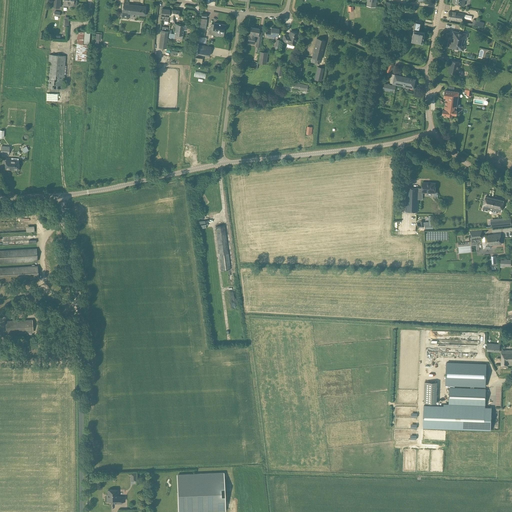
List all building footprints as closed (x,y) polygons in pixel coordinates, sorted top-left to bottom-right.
[(146,6),(123,4),(122,13),(145,15),(146,6)] [(169,9),(162,8),(161,19),(165,19),(165,16),(169,16),(169,9)] [(179,11),(172,10),(170,19),(170,22),(172,22),(172,23),(174,26),(175,26),(174,34),(171,33),(171,30),(170,30),(169,37),(182,39),(183,30),(187,31),(187,25),(175,24),(174,22),(175,16),(178,17),(179,11)] [(464,14),(449,12),(448,20),(463,22),(464,14)] [(422,22),(416,20),(412,41),(423,43),(425,32),(420,31),(422,22)] [(226,25),(214,23),(213,30),(225,32),(226,25)] [(259,29),(251,27),(250,36),(248,36),(247,43),(254,44),(255,38),(254,37),(254,35),(258,36),(256,43),(257,43),(256,47),(260,47),(262,32),(259,31),(259,29)] [(279,28),(271,27),(271,31),(266,30),(265,38),(274,39),(275,36),(278,36),(279,28)] [(168,31),(161,30),(160,41),(167,42),(168,31)] [(90,32),(77,31),(76,44),(77,44),(75,60),(87,61),(90,32)] [(298,33),(290,31),(289,35),(284,34),(282,41),(287,42),(287,43),(295,45),(298,33)] [(464,46),(463,45),(464,39),(464,38),(466,39),(467,34),(453,31),(452,37),(455,38),(455,39),(454,39),(454,41),(454,42),(451,42),(450,48),(463,50),(464,46)] [(317,38),(314,49),(322,52),(325,40),(317,38)] [(209,55),(210,47),(198,45),(197,53),(209,55)] [(322,52),(314,49),(312,57),(315,58),(314,63),(319,64),(322,52)] [(268,52),(259,51),(259,52),(258,63),(266,64),(268,52)] [(66,56),(49,55),(46,88),(63,89),(66,56)] [(299,78),(304,57),(299,56),(294,77),(299,78)] [(460,62),(450,60),(449,65),(450,65),(449,72),(457,74),(460,62)] [(394,64),(388,61),(384,70),(390,73),(394,64)] [(316,70),(314,79),(321,81),(323,71),(316,70)] [(416,77),(395,72),(393,84),(414,89),(416,77)] [(308,85),(294,82),(293,89),(307,91),(308,85)] [(396,85),(385,83),(383,90),(394,93),(396,85)] [(472,88),(466,87),(465,92),(467,92),(467,95),(472,96),(473,92),(472,92),(472,88)] [(445,105),(456,107),(459,92),(445,90),(444,98),(446,98),(445,105)] [(456,107),(445,105),(444,109),(443,109),(443,114),(444,114),(444,118),(448,118),(448,114),(452,115),(452,114),(456,114),(457,110),(456,110),(456,107)] [(315,127),(307,126),(306,134),(314,135),(315,127)] [(11,158),(6,158),(5,169),(18,170),(19,161),(10,160),(11,158)] [(435,183),(422,182),(422,188),(419,188),(407,188),(406,212),(418,212),(419,192),(422,192),(435,193),(435,183)] [(503,201),(486,196),(483,206),(492,208),(492,210),(501,212),(503,201)] [(429,222),(425,222),(425,229),(433,229),(433,226),(433,215),(428,216),(429,222)] [(230,270),(225,225),(215,226),(221,271),(230,270)] [(491,248),(491,245),(502,244),(501,234),(489,235),(489,236),(486,236),(486,235),(485,235),(485,236),(482,236),(482,230),(470,231),(471,240),(472,240),(472,239),(481,238),(481,239),(482,238),(484,249),(491,248)] [(458,243),(459,253),(472,252),(471,242),(458,243)] [(0,263),(37,261),(36,249),(0,250),(0,263)] [(0,280),(38,278),(37,266),(0,268),(0,280)] [(238,309),(236,289),(229,290),(232,310),(238,309)] [(32,331),(32,320),(6,321),(7,333),(25,332),(25,331),(32,331)] [(500,344),(487,343),(487,351),(500,352),(500,344)] [(511,350),(502,350),(502,365),(511,365),(511,350)] [(487,364),(446,362),(445,385),(486,387),(487,364)] [(437,383),(425,382),(424,403),(437,403),(437,383)] [(486,389),(450,388),(449,404),(485,405),(486,389)] [(485,408),(485,405),(449,404),(449,406),(424,405),(423,428),(491,430),(491,408),(485,408)] [(177,511),(191,511),(225,511),(223,472),(178,474),(179,492),(177,492),(177,511)] [(116,497),(116,490),(108,490),(108,497),(107,497),(107,501),(113,501),(113,503),(122,503),(122,497),(116,497)]
